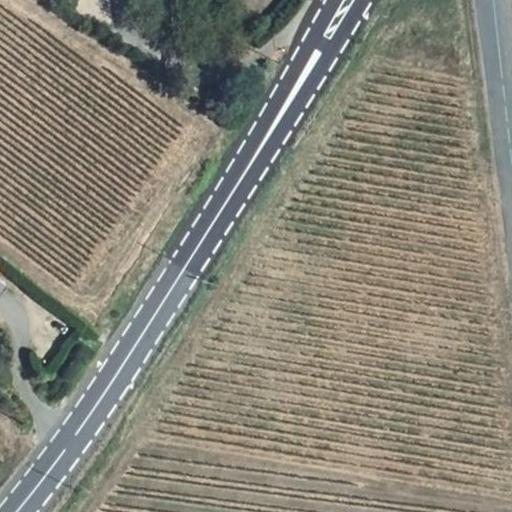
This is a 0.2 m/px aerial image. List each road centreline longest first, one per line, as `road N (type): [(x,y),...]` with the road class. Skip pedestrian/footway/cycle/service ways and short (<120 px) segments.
road 1 (primary): [(272,126),(81,424),(12,511)]
road 2 (tertiary): [(495,0),(511,153)]
road 3 (primary): [(272,126),(358,0)]
road 4 (primary): [(339,0),(272,126)]
